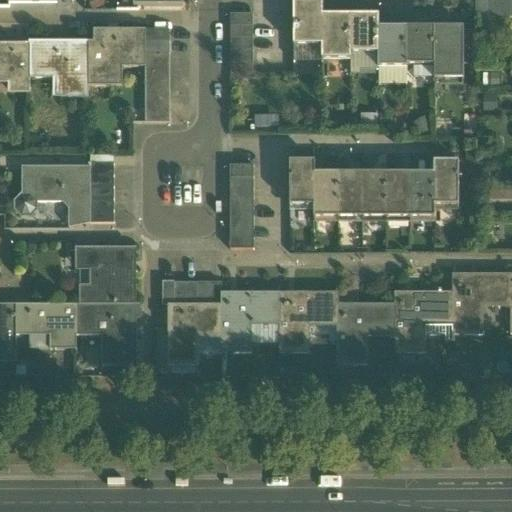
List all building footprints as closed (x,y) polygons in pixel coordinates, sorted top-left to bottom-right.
[(182,0),(133,0),(133,8),(183,8),(182,0)] [(487,0),(475,0),(476,19),(488,19),(487,0)] [(499,0),(487,0),(488,19),(500,19),(499,0)] [(511,0),(499,0),(500,19),(511,19),(511,0)] [(322,3),(294,3),(294,47),(322,46),(322,17),(322,3)] [(253,16),(231,16),(231,27),(253,27),(253,16)] [(350,16),(322,17),(322,46),(323,61),(350,61),(350,55),(350,16)] [(378,29),(378,16),(350,16),(350,55),(378,55),(378,29)] [(253,27),(231,27),(231,39),(253,39),(253,27)] [(406,29),(378,29),(378,55),(378,68),(406,68),(406,67),(406,29)] [(434,29),(406,29),(406,67),(434,67),(434,29)] [(464,29),(434,29),(434,67),(435,67),(435,81),(464,81),(464,29)] [(146,31),(94,32),(94,43),(88,43),(88,87),(115,87),(115,69),(145,69),(146,69),(146,68),(146,56),(146,44),(146,31)] [(170,31),(146,31),(146,44),(170,44),(170,31)] [(253,39),(231,39),(231,51),(253,51),(253,39)] [(88,43),(30,43),(30,47),(30,80),(62,80),(62,99),(88,99),(88,87),(88,43)] [(170,44),(146,44),(146,56),(170,56),(170,44)] [(30,47),(0,47),(0,83),(10,83),(10,94),(30,94),(30,80),(30,47)] [(253,51),(231,51),(231,63),(253,63),(253,51)] [(170,56),(146,56),(146,68),(170,68),(170,56)] [(253,63),(231,63),(231,75),(253,75),(253,63)] [(170,68),(146,68),(146,69),(145,69),(145,80),(170,80),(170,68)] [(170,80),(145,80),(145,92),(170,92),(170,80)] [(170,92),(145,92),(146,104),(170,104),(170,92)] [(170,104),(146,104),(146,115),(170,115),(170,104)] [(170,115),(146,115),(146,125),(170,125),(170,115)] [(314,162),(290,162),(290,206),(314,206),(314,174),(314,162)] [(459,162),(434,163),(434,175),(434,207),(460,207),(459,162)] [(114,165),(90,165),(90,166),(90,169),(90,177),(114,177),(114,165)] [(254,167),(230,167),(230,179),(254,179),(254,167)] [(90,169),(22,169),(22,199),(16,204),(16,212),(22,217),(30,217),(35,212),(35,205),(62,205),(68,211),(68,230),(71,230),(71,226),(90,225),(90,213),(90,201),(90,189),(90,177),(90,169)] [(338,174),(314,174),(314,206),(314,218),(338,218),(338,174)] [(362,174),(338,174),(338,218),(362,219),(362,174)] [(386,175),(362,174),(362,219),(386,219),(386,175)] [(410,175),(386,175),(386,219),(410,219),(410,175)] [(434,175),(410,175),(410,219),(434,219),(434,207),(434,175)] [(114,177),(90,177),(90,189),(114,189),(114,177)] [(254,190),(254,179),(230,179),(230,190),(254,190)] [(114,189),(90,189),(90,201),(114,201),(114,189)] [(254,190),(230,190),(230,200),(254,200),(254,190)] [(254,200),(230,200),(230,210),(254,210),(254,200)] [(114,201),(90,201),(90,213),(114,213),(114,201)] [(254,210),(230,210),(230,220),(254,220),(254,210)] [(114,213),(90,213),(90,225),(114,225),(114,213)] [(254,220),(230,220),(230,230),(254,230),(254,220)] [(254,230),(230,230),(230,240),(254,240),(254,230)] [(254,240),(230,240),(230,251),(254,251),(254,240)] [(133,250),(81,250),(81,272),(95,272),(95,273),(103,273),(103,287),(85,287),(85,307),(133,307),(133,250)] [(511,276),(454,276),(454,295),(454,328),(454,336),(454,337),(484,337),(483,304),(506,304),(506,310),(511,310),(511,276)] [(174,284),(174,283),(162,283),(162,307),(167,307),(174,307),(174,284)] [(185,284),(174,284),(174,307),(185,307),(185,284)] [(198,285),(185,284),(185,307),(198,307),(198,285)] [(210,285),(198,285),(198,307),(210,307),(210,285)] [(222,285),(210,285),(210,307),(222,307),(222,295),(222,285)] [(280,295),(222,295),(222,339),(222,355),(252,355),(252,322),(274,322),(274,328),(280,328),(280,295)] [(338,295),(280,295),(280,328),(280,355),(309,355),(309,322),(331,322),(331,328),(338,328),(338,307),(338,295)] [(454,295),(396,295),(396,340),(396,355),(425,355),(425,337),(446,337),(446,343),(454,343),(454,337),(454,336),(454,329),(454,328),(454,295)] [(0,307),(0,363),(17,363),(17,337),(16,313),(16,308),(0,307)] [(76,307),(29,308),(29,313),(16,313),(17,337),(50,337),(50,351),(76,351),(76,337),(76,307)] [(85,307),(76,307),(76,337),(102,337),(102,367),(136,367),(136,307),(133,307),(85,307)] [(174,307),(167,307),(167,367),(198,367),(198,333),(217,333),(216,339),(222,339),(222,307),(210,307),(198,307),(185,307),(174,307)] [(396,307),(338,307),(338,328),(338,367),(367,367),(367,333),(390,333),(390,340),(396,340),(396,307)]
